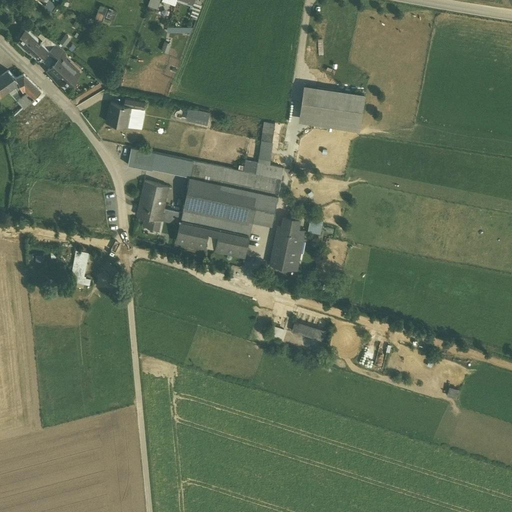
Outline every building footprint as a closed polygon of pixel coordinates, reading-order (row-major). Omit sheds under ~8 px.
[(201,4),(195,2),(190,14),(197,17),(201,4)] [(96,15),(113,22),(118,11),(101,4),(96,15)] [(38,40),(28,31),(21,38),(23,39),(19,43),(29,52),(30,51),(36,56),(45,46),(41,42),(39,45),(36,42),(38,40)] [(55,44),(46,37),(41,42),(45,46),(36,56),(40,60),(47,53),(55,44)] [(165,40),(162,49),(169,52),(172,43),(165,40)] [(55,44),(47,53),(51,57),(60,48),(55,44)] [(60,48),(51,57),(56,61),(61,56),(62,57),(66,52),(60,48)] [(62,57),(61,56),(56,61),(47,70),(63,85),(67,81),(72,76),(74,78),(79,73),(62,57)] [(41,91),(24,74),(15,77),(8,70),(0,75),(0,96),(14,86),(22,96),(19,99),(24,106),(30,101),(41,91)] [(300,120),(358,129),(363,94),(305,85),(300,120)] [(144,102),(125,98),(124,104),(123,105),(130,106),(129,107),(143,110),(144,102)] [(122,105),(110,103),(106,122),(126,126),(127,117),(129,107),(130,106),(123,105),(124,104),(122,104),(122,105)] [(143,110),(129,107),(127,117),(141,120),(143,110)] [(188,109),(186,120),(205,125),(208,114),(188,109)] [(265,119),(256,161),(268,164),(277,121),(265,119)] [(193,160),(131,147),(130,155),(153,160),(151,169),(152,170),(153,168),(190,176),(193,160)] [(153,160),(130,155),(128,165),(151,169),(153,160)] [(256,161),(245,159),(243,171),(281,178),(284,167),(268,164),(256,161)] [(243,171),(193,160),(190,176),(229,184),(223,214),(239,217),(236,233),(249,236),(249,235),(248,235),(252,220),(272,224),(278,194),(281,178),(243,171)] [(229,184),(190,176),(184,205),(223,214),(229,184)] [(168,185),(144,180),(141,193),(143,193),(145,194),(145,193),(165,197),(168,185)] [(165,197),(145,193),(145,194),(143,193),(138,215),(146,217),(160,220),(163,208),(165,197)] [(223,214),(184,205),(182,213),(180,221),(181,221),(235,233),(236,233),(239,217),(223,214)] [(182,213),(165,209),(165,208),(163,208),(160,220),(179,224),(180,224),(181,221),(180,221),(182,213)] [(298,219),(285,216),(283,226),(296,228),(298,219)] [(307,232),(321,234),(323,218),(309,216),(307,232)] [(160,220),(146,217),(144,226),(158,229),(160,220)] [(235,233),(181,221),(180,224),(179,224),(176,240),(186,242),(186,243),(202,246),(202,243),(206,241),(208,232),(218,234),(216,242),(219,247),(218,249),(236,253),(236,254),(245,255),(249,236),(236,233),(235,233)] [(283,226),(279,225),(271,264),(297,270),(305,230),(296,228),(283,226)] [(89,251),(76,249),(70,280),(89,284),(91,276),(84,275),(89,251)] [(295,330),(326,340),(329,330),(299,319),(295,330)] [(271,335),(284,339),(287,328),(274,324),(271,335)] [(450,386),(448,396),(458,398),(460,388),(450,386)]
